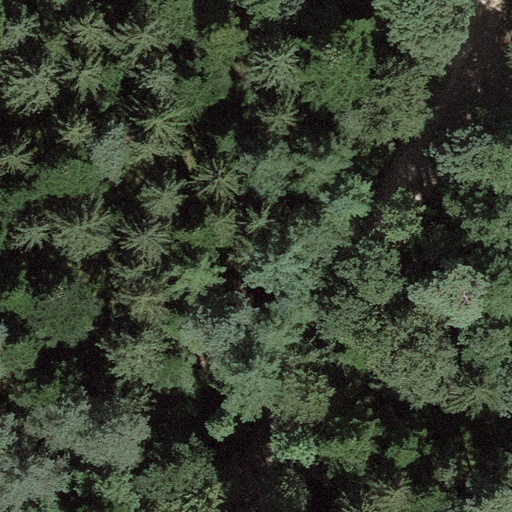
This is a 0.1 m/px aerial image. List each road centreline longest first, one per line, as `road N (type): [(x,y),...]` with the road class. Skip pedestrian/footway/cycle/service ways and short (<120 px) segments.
road 1 (track): [(421,0),(178,511)]
road 2 (track): [(385,69),(511,25)]
